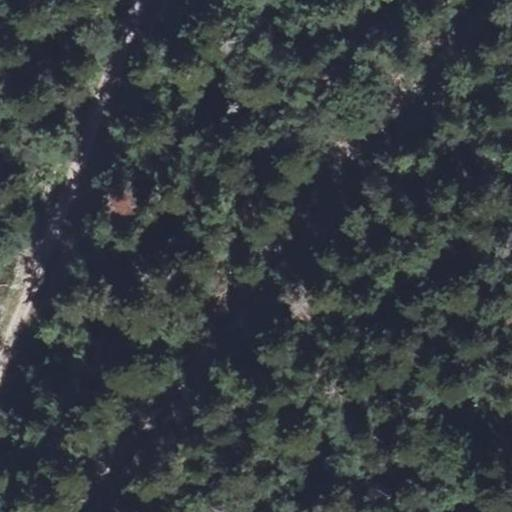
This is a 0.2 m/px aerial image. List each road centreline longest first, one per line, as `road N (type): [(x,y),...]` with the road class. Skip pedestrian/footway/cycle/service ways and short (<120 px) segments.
road 1 (track): [(73,511),(468,0)]
road 2 (track): [(130,0),(0,328)]
